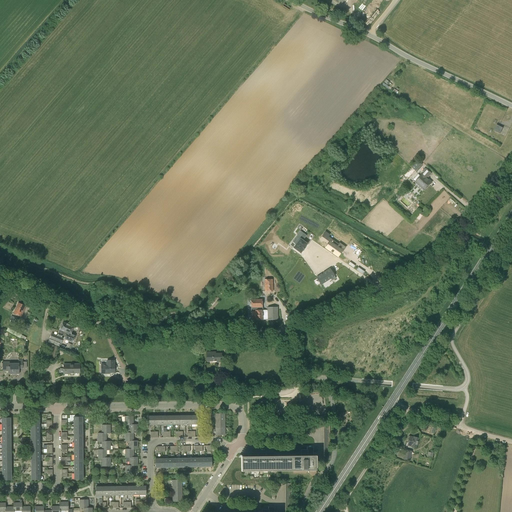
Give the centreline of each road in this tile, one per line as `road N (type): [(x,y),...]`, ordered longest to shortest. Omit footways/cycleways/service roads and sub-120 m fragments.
road 1 (unclassified): [(293,377),(284,331),(124,330),(0,273)]
road 2 (track): [(284,331),(416,270),(511,177)]
road 3 (unclassified): [(511,106),(290,0)]
road 4 (primary): [(392,400),(511,216)]
road 5 (residential): [(55,407),(236,407)]
road 6 (residential): [(149,511),(151,445),(215,440),(233,451)]
road 7 (residential): [(0,490),(54,488),(55,407)]
road 8 (primary): [(319,511),(392,400)]
road 9 (unclassified): [(511,442),(392,400)]
road 10 (track): [(345,511),(342,505),(406,409)]
